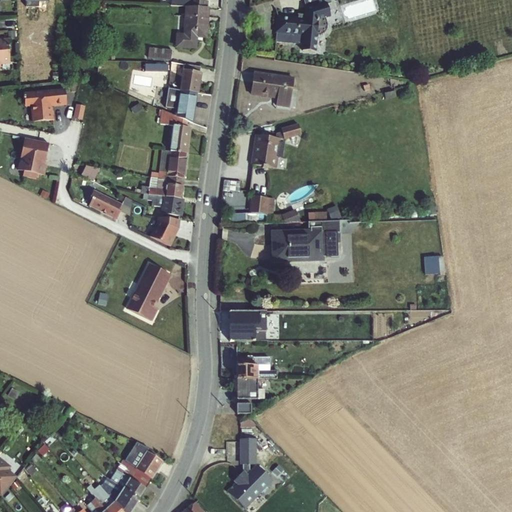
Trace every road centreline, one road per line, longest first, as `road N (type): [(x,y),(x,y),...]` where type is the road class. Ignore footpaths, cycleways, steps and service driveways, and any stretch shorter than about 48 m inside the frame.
road 1 (residential): [(204,259),(235,0)]
road 2 (residential): [(160,511),(201,409),(204,259)]
road 3 (residential): [(204,259),(169,253),(74,207),(63,190),(66,144)]
